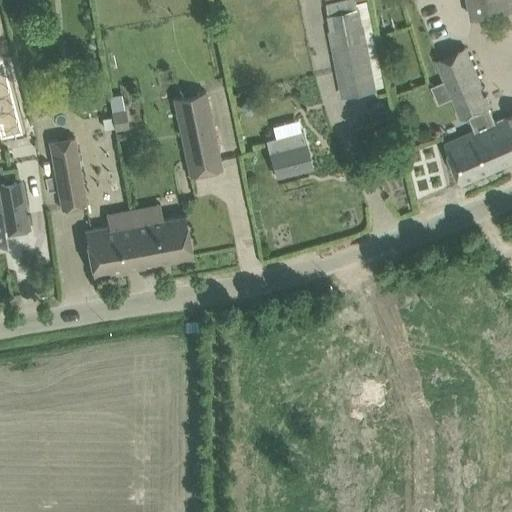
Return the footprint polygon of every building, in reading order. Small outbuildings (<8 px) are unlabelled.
[(331,30),(344,96),(375,89),(357,0),(343,0),(326,3),(331,30)] [(511,0),(469,0),(472,15),(511,8),(511,0)] [(475,129),(495,120),(489,106),(491,105),(486,94),(484,95),(480,87),(482,86),(465,46),(436,59),(461,118),(469,115),(475,129)] [(194,174),(195,176),(218,171),(218,169),(223,168),(206,91),(173,98),(190,175),(194,174)] [(112,110),(116,127),(130,124),(127,108),(112,110)] [(452,164),(460,182),(511,160),(511,113),(495,120),(475,129),(444,143),(452,164)] [(105,127),(115,126),(113,117),(103,118),(105,127)] [(387,123),(380,126),(383,137),(391,135),(387,123)] [(266,139),(276,176),(312,166),(301,129),(266,139)] [(50,140),(62,209),(87,204),(74,136),(50,140)] [(0,243),(4,243),(1,229),(8,228),(9,232),(29,228),(21,180),(0,184),(5,211),(0,211),(0,243)] [(160,202),(132,208),(142,264),(192,255),(188,235),(184,214),(163,218),(160,202)] [(84,229),(89,257),(93,277),(126,270),(126,267),(142,264),(132,208),(107,212),(109,224),(84,229)]
